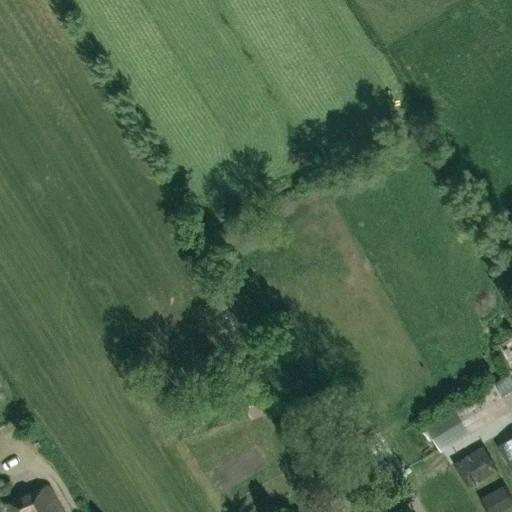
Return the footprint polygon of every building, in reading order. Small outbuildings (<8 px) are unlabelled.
[(245,381),(263,369),(232,318),(214,329),(245,381)] [(453,408),(424,425),(440,451),(469,434),(510,409),(511,407),(511,382),(507,375),(494,383),(491,385),(453,408)] [(266,384),(239,394),(249,420),(275,410),(266,384)] [(511,437),(497,446),(511,471),(511,437)] [(469,488),(497,470),(481,446),(453,463),(469,488)] [(500,511),(511,506),(511,498),(504,485),(479,499),(486,511),(500,511)] [(61,511),(47,486),(42,489),(41,488),(20,498),(19,497),(8,503),(7,503),(7,504),(7,505),(7,506),(10,511),(61,511)] [(330,511),(325,502),(309,511),(330,511)]
